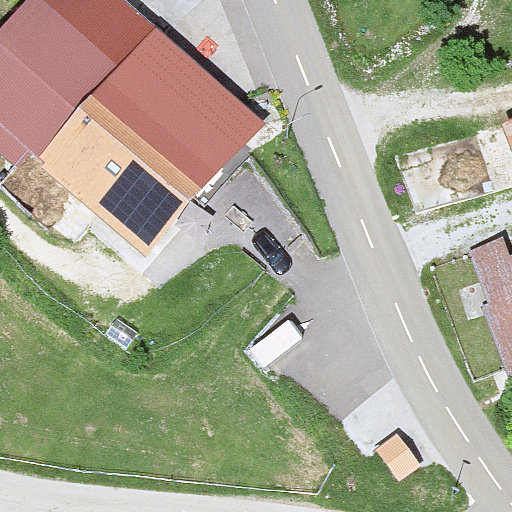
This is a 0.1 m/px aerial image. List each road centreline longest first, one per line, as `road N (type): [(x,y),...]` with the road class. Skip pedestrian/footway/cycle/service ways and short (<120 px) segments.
road 1 (tertiary): [(511,500),(442,410),(275,0)]
road 2 (unclassified): [(0,485),(203,511)]
